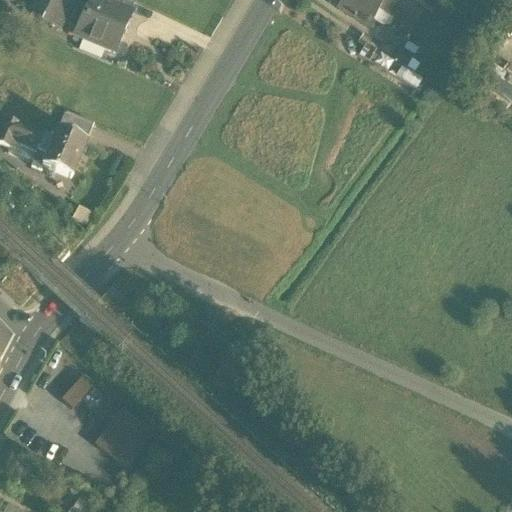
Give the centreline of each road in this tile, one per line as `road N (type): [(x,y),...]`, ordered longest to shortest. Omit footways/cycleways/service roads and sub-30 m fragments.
road 1 (unclassified): [(110,243),(511,430)]
road 2 (secondary): [(110,243),(272,0)]
road 3 (secondary): [(27,350),(110,243)]
